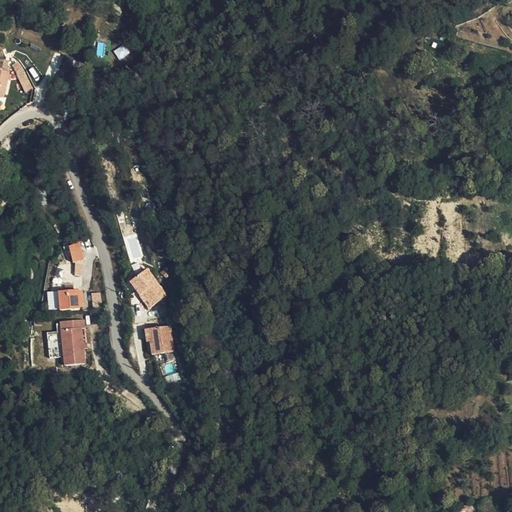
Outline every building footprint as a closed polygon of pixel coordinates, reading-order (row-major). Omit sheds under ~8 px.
[(118,59),(129,54),(124,45),(114,50),(118,59)] [(25,92),(32,88),(20,63),(13,67),(25,92)] [(5,71),(9,81),(14,79),(9,69),(5,71)] [(14,100),(22,97),(14,79),(9,81),(6,82),(14,100)] [(5,139),(0,145),(0,148),(9,156),(15,147),(5,139)] [(68,245),(73,262),(84,259),(80,241),(68,245)] [(64,269),(73,265),(67,250),(58,254),(64,269)] [(74,275),(83,276),(83,262),(75,261),(74,275)] [(118,282),(127,297),(133,305),(137,302),(146,316),(151,312),(161,306),(142,278),(144,276),(138,268),(118,282)] [(73,304),(73,310),(79,310),(78,294),(50,298),(52,316),(70,315),(70,305),(73,304)] [(137,302),(133,305),(142,319),(146,316),(137,302)] [(50,328),(51,332),(55,360),(56,370),(76,368),(75,356),(72,335),(76,334),(76,325),(50,328)] [(55,360),(51,332),(44,332),(44,339),(36,340),(38,362),(55,360)] [(164,339),(155,338),(144,338),(143,350),(143,363),(147,363),(165,364),(164,339)]
